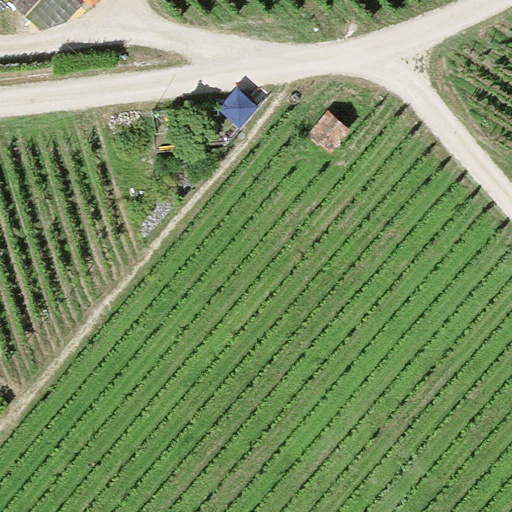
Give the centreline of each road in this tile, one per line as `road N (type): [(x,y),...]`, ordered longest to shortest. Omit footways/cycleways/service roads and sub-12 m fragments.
road 1 (track): [(0,106),(179,85),(369,50),(488,0)]
road 2 (track): [(257,67),(160,38),(0,41)]
road 3 (track): [(369,50),(511,211)]
